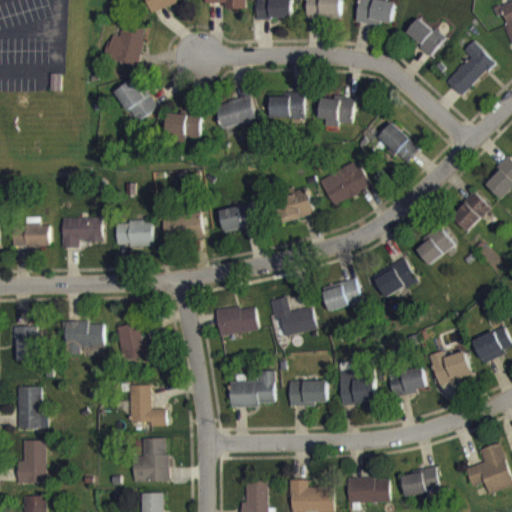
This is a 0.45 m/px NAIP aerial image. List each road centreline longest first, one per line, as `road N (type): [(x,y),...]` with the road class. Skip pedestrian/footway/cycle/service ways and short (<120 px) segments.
road 1 (residential): [(0,284),(181,279),(352,239),(415,196),(511,101)]
road 2 (residential): [(197,442),(381,439),(511,404)]
road 3 (residential): [(201,63),(373,66),(468,138)]
road 4 (residential): [(181,279),(198,511)]
